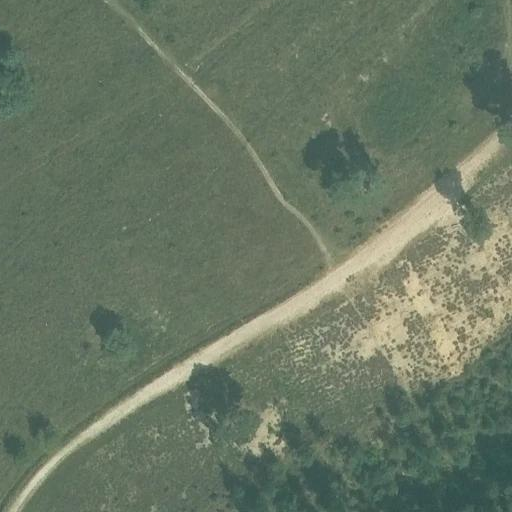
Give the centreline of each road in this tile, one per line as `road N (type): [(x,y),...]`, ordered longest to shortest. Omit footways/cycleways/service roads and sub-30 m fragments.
road 1 (track): [(14,511),(43,469),(132,404),(343,278)]
road 2 (track): [(343,278),(511,135)]
